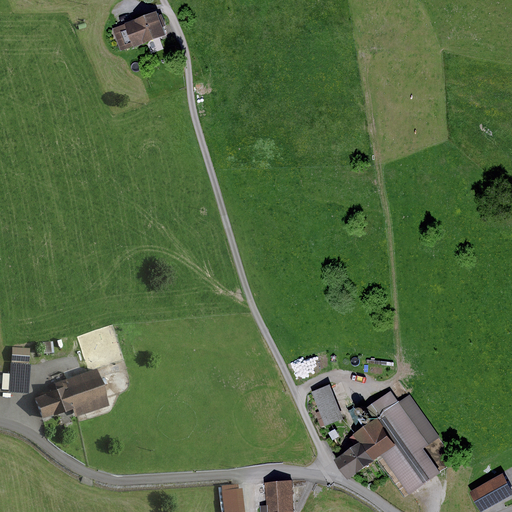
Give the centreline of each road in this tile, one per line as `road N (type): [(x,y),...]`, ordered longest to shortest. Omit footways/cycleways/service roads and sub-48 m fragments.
road 1 (unclassified): [(331,471),(250,299),(200,136),(183,45),(162,0)]
road 2 (unclassified): [(0,421),(28,426),(77,465),(131,481),(331,471)]
